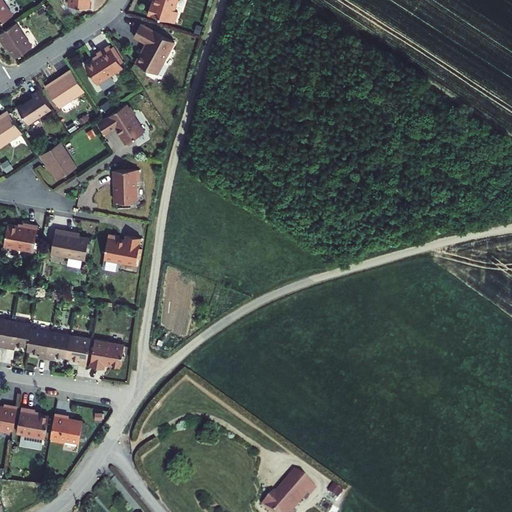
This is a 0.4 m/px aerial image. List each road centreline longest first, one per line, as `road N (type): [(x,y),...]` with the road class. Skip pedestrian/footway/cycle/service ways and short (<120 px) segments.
road 1 (unclassified): [(136,398),(186,350),(262,300),(511,228)]
road 2 (track): [(136,398),(166,190),(224,0)]
road 3 (residential): [(47,511),(78,485),(136,398)]
road 4 (residential): [(3,83),(119,0)]
road 5 (residential): [(0,374),(136,398)]
